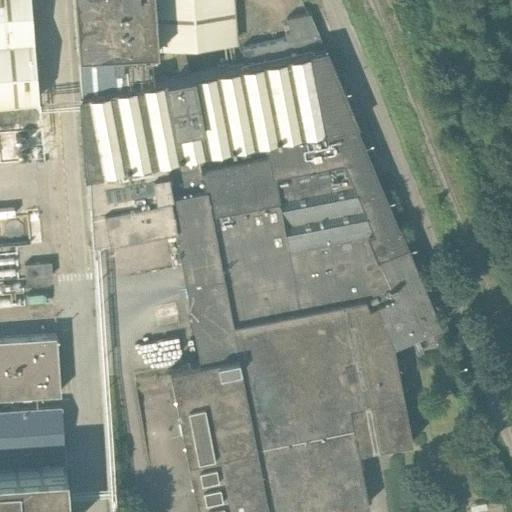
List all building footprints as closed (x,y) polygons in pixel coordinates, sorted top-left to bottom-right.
[(0,0),(0,101),(37,99),(29,0),(0,0)] [(399,226),(397,227),(354,125),(357,124),(325,47),(324,47),(309,13),(286,18),(289,32),(284,33),(285,38),(242,46),(245,63),(163,79),(164,80),(154,82),(124,87),(121,49),(150,47),(157,47),(157,46),(233,41),(230,0),(72,0),(92,244),(166,230),(168,241),(176,240),(181,265),(199,361),(169,367),(196,511),(324,511),(368,504),(358,451),(411,441),(392,344),(421,332),(423,335),(431,331),(434,339),(444,334),(440,324),(399,226)] [(52,276),(51,262),(24,264),(25,278),(52,276)] [(0,395),(60,392),(56,334),(0,337),(0,395)] [(61,447),(63,447),(61,406),(0,410),(0,450),(35,448),(36,457),(61,455),(61,447)] [(0,511),(67,511),(65,467),(0,471),(0,511)]
